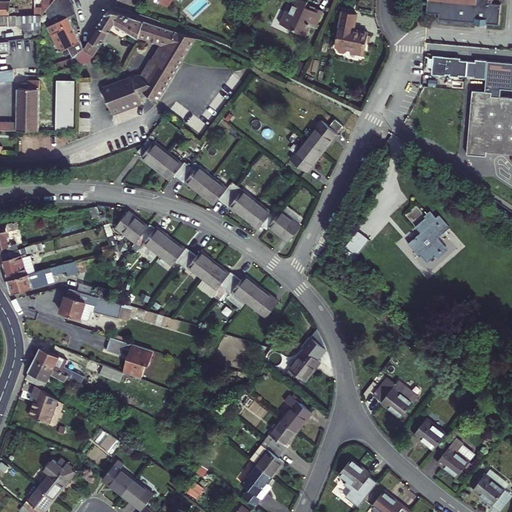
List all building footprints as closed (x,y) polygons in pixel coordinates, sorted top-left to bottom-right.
[(0,27),(5,28),(5,32),(22,31),(21,39),(37,38),(38,15),(44,9),(52,23),(43,27),(55,53),(67,47),(73,58),(48,66),(50,73),(75,67),(93,58),(111,24),(141,39),(147,42),(148,39),(170,46),(159,64),(156,63),(146,79),(109,93),(117,117),(146,106),(139,98),(142,94),(158,103),(196,39),(107,11),(83,51),(65,17),(73,14),(70,0),(69,0),(44,0),(38,8),(32,8),(31,15),(6,15),(6,2),(0,1),(0,27)] [(287,0),(278,21),(303,32),(308,22),(314,24),(321,8),(313,4),(312,7),(303,3),(305,0),(287,0)] [(427,0),(426,13),(439,14),(438,19),(474,22),(474,24),(486,26),(486,23),(499,24),(500,5),(492,4),(492,1),(493,0),(427,0)] [(356,10),(342,7),(334,43),(336,43),(336,45),(338,48),(343,49),(346,45),(350,46),(349,49),(363,52),(367,29),(358,27),(357,28),(353,27),(356,10)] [(443,56),(433,55),(431,74),(445,75),(445,74),(449,74),(449,76),(459,77),(459,75),(474,76),(474,78),(486,79),(488,60),(475,59),(475,61),(460,60),(460,58),(451,57),(451,59),(443,59),(443,56)] [(0,131),(35,133),(36,82),(14,82),(13,122),(0,122),(0,82),(9,81),(9,79),(22,78),(22,70),(0,72),(0,131)] [(72,82),(56,82),(54,131),(70,132),(72,82)] [(491,93),(472,91),(466,154),(486,155),(486,152),(511,154),(511,98),(491,97),(491,93)] [(337,118),(331,125),(339,132),(345,124),(337,118)] [(292,160),(309,173),(315,166),(331,144),(339,134),(322,120),(316,128),(319,130),(300,154),(298,152),(292,160)] [(291,243),(303,227),(283,211),(280,216),(273,211),(272,213),(234,183),(228,190),(200,168),(198,171),(187,163),(185,165),(157,143),(156,144),(150,140),(140,153),(142,154),(145,157),(143,160),(172,182),(176,176),(178,178),(187,185),(188,184),(216,205),(220,200),(231,210),(233,208),(260,230),(263,226),(268,230),(271,227),(281,235),(291,243)] [(436,218),(431,211),(425,216),(427,218),(416,227),(421,233),(409,243),(420,257),(422,255),(428,262),(436,255),(438,258),(448,250),(437,237),(449,226),(439,215),(436,218)] [(128,217),(117,231),(137,246),(139,244),(144,248),(146,246),(170,264),(174,259),(184,268),(186,266),(221,293),(225,288),(236,297),(237,295),(273,323),(285,306),(276,299),(257,284),(250,278),(246,284),(234,275),(233,277),(228,274),(209,259),(198,250),(194,255),(183,246),(181,249),(166,237),(158,230),(155,234),(150,230),(148,233),(137,224),(128,217)] [(0,255),(2,255),(18,250),(17,244),(11,245),(9,231),(18,229),(18,227),(21,226),(20,221),(0,224),(0,255)] [(359,257),(371,241),(359,232),(347,248),(359,257)] [(2,255),(9,279),(36,271),(32,254),(27,255),(26,252),(28,251),(27,248),(18,250),(2,255)] [(359,257),(347,248),(344,252),(356,261),(359,257)] [(9,279),(13,293),(57,281),(55,275),(70,271),(71,274),(82,272),(79,260),(36,271),(9,279)] [(68,290),(61,310),(80,316),(80,315),(87,317),(89,316),(92,308),(119,317),(123,306),(68,290)] [(159,355),(115,340),(111,353),(125,358),(128,351),(135,354),(127,377),(145,384),(150,369),(153,370),(159,355)] [(43,352),(37,364),(83,387),(86,380),(66,370),(69,364),(43,352)] [(305,353),(290,372),(306,384),(321,365),(305,353)] [(89,372),(123,386),(127,377),(93,363),(89,372)] [(37,364),(28,382),(47,393),(53,380),(69,388),(70,386),(81,392),(83,387),(37,364)] [(390,377),(379,391),(386,397),(397,382),(390,377)] [(402,377),(397,382),(418,398),(422,393),(402,377)] [(397,382),(385,399),(405,414),(418,398),(397,382)] [(46,406),(39,424),(59,430),(67,409),(37,390),(34,401),(46,406)] [(314,415),(296,401),(289,395),(285,401),(292,407),(281,421),(299,435),(314,415)] [(432,416),(419,431),(439,447),(452,431),(432,416)] [(281,421),(266,441),(286,457),(290,452),(288,450),(299,435),(281,421)] [(459,436),(440,458),(460,474),(478,451),(459,436)] [(250,460),(259,467),(277,481),(288,466),(283,462),(286,457),(266,441),(250,460)] [(127,446),(123,451),(130,455),(134,450),(127,446)] [(352,458),(340,474),(359,489),(372,473),(352,458)] [(54,469),(60,474),(67,465),(61,460),(54,469)] [(54,469),(53,468),(47,464),(39,475),(44,479),(38,488),(55,501),(75,474),(71,471),(73,470),(67,465),(60,474),(54,469)] [(122,464),(106,484),(124,498),(136,482),(124,473),(128,468),(122,464)] [(259,467),(243,487),(253,494),(247,502),(259,511),(270,498),(266,494),(277,481),(259,467)] [(487,470),(475,485),(496,502),(509,487),(487,470)] [(198,497),(207,487),(198,480),(189,490),(198,497)] [(154,496),(136,482),(124,498),(141,511),(148,511),(149,511),(145,508),(154,496)] [(38,488),(22,507),(28,511),(46,511),(55,501),(38,488)] [(386,490),(373,506),(381,511),(413,511),(414,511),(386,490)]
